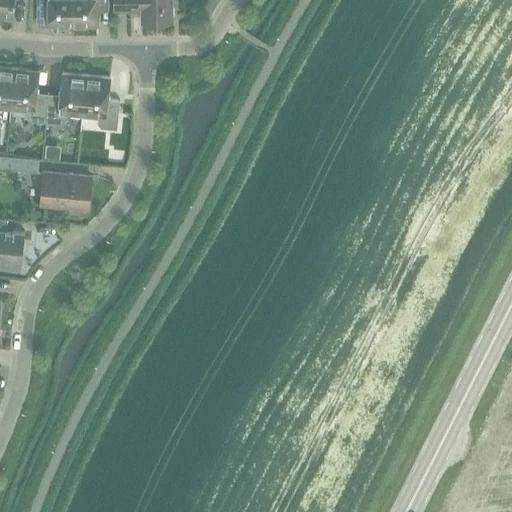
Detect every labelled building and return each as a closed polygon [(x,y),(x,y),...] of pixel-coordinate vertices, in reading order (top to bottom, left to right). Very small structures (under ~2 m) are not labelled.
[(0,0),(0,17),(12,19),(13,0),(0,0)] [(48,25),(72,25),(72,0),(36,0),(37,3),(48,3),(48,25)] [(72,0),(72,25),(96,25),(96,3),(108,3),(107,0),(72,0)] [(142,20),(172,20),(171,0),(114,0),(115,9),(130,9),(130,7),(142,7),(142,20)] [(0,105),(11,107),(15,67),(0,66),(0,105)] [(30,120),(45,122),(48,93),(36,92),(39,70),(15,67),(11,107),(26,108),(26,115),(30,120)] [(48,93),(45,122),(61,123),(66,119),(67,112),(82,114),(86,74),(62,72),(60,94),(48,93)] [(86,74),(82,114),(98,115),(97,122),(101,127),(117,128),(120,100),(108,98),(110,77),(86,74)] [(0,167),(38,171),(39,158),(0,154),(0,167)] [(88,208),(91,177),(91,175),(44,171),(41,203),(88,208)] [(23,243),(24,231),(13,230),(13,229),(6,228),(8,217),(0,216),(0,266),(19,269),(22,243),(23,243)]
